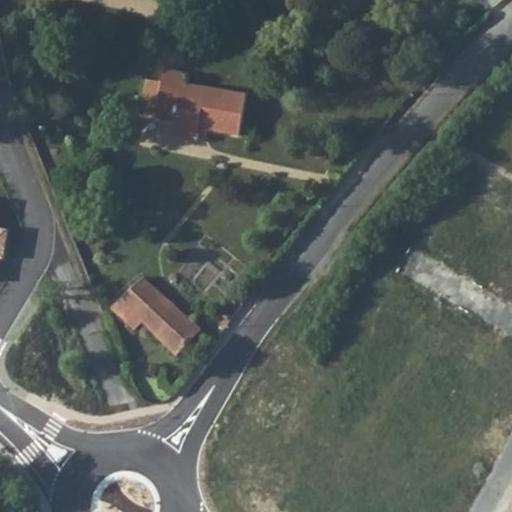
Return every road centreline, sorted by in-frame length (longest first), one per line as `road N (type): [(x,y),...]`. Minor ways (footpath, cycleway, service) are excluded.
road 1 (residential): [(135,470),(397,142),(511,22)]
road 2 (unclassified): [(49,230),(0,104)]
